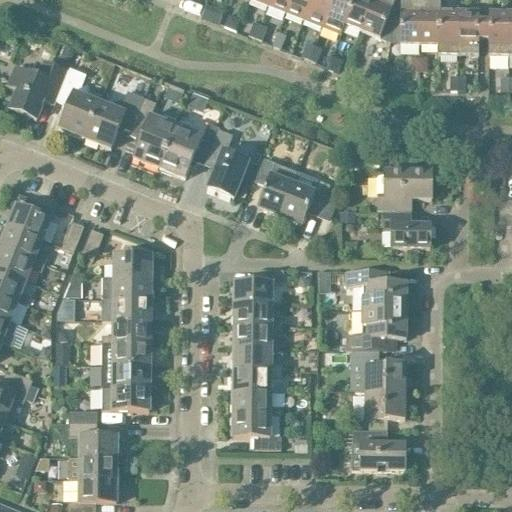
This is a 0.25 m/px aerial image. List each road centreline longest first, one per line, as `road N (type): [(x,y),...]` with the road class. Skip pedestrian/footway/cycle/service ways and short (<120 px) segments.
road 1 (residential): [(189,503),(193,226),(0,153)]
road 2 (residential): [(425,499),(432,280),(451,273),(511,278)]
road 3 (residential): [(425,499),(189,503)]
